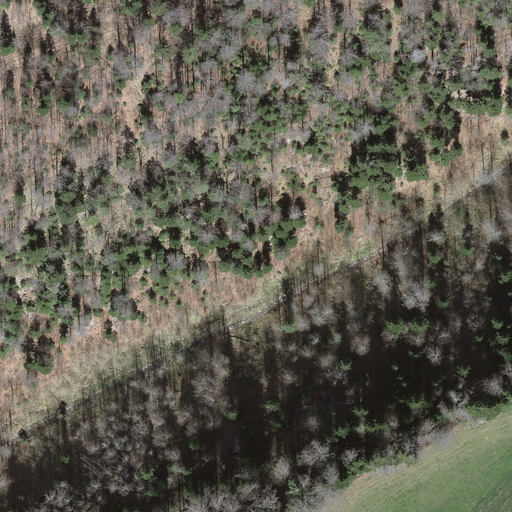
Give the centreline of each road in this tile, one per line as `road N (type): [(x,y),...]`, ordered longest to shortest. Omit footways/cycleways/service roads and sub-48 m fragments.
road 1 (track): [(0,441),(442,209),(511,162)]
road 2 (track): [(158,0),(115,23),(0,59)]
